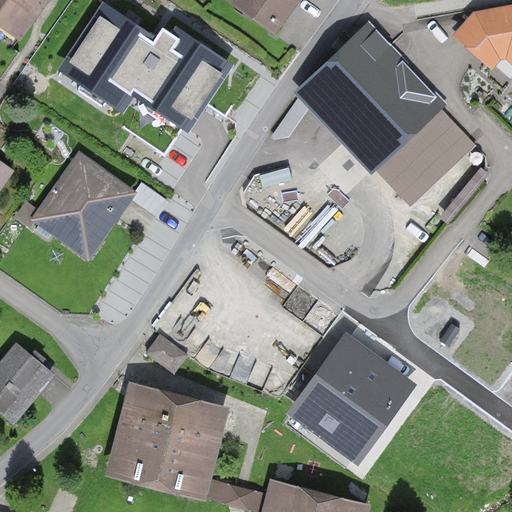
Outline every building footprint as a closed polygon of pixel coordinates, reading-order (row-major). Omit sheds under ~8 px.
[(50,0),(0,0),(0,31),(19,45),(50,0)] [(276,39),(301,0),(225,0),(224,2),(276,39)] [(511,67),(511,6),(474,15),(452,39),(491,73),(501,62),(506,62),(511,67)] [(162,22),(152,12),(103,62),(153,115),(204,64),(193,53),(204,44),(171,13),(162,22)] [(447,108),(369,27),(293,96),(372,178),(376,174),(411,210),(477,148),(442,113),(447,108)] [(138,196),(79,153),(33,223),(90,263),(138,196)] [(0,194),(15,172),(0,162),(0,194)] [(188,353),(159,331),(145,352),(175,372),(188,353)] [(56,369),(17,339),(0,358),(0,407),(15,419),(56,369)] [(230,403),(129,376),(105,465),(206,491),(230,403)] [(368,511),(371,502),(272,475),(261,511),(368,511)] [(259,490),(213,479),(208,499),(254,510),(259,490)]
